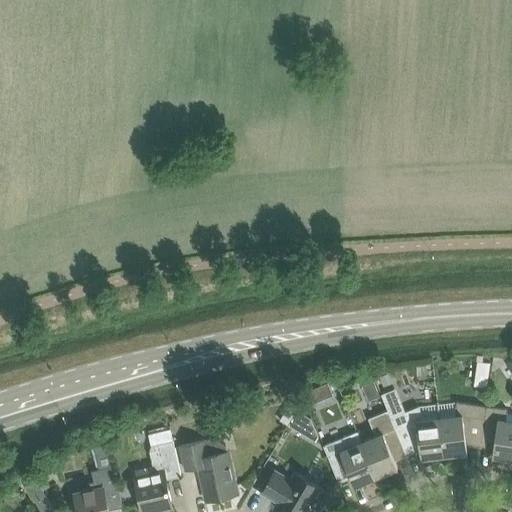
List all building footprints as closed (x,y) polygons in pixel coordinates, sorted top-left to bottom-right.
[(455,415),(440,417),(444,455),(468,452),(466,439),(482,442),(487,405),(457,401),(455,415)] [(421,458),(444,455),(440,417),(425,419),(419,405),(391,417),(406,451),(420,445),(421,458)] [(511,411),(507,411),(508,408),(487,405),(482,442),(494,443),(492,456),(511,458),(511,411)] [(388,409),(369,417),(372,425),(376,435),(361,441),(376,476),(398,467),(393,456),(406,451),(391,417),(388,409)] [(350,474),(355,485),(376,476),(361,441),(357,431),(324,445),(339,483),(340,482),(339,478),(350,474)] [(237,493),(228,451),(227,451),(227,448),(225,445),(222,442),(216,439),(206,441),(205,439),(180,445),(182,451),(186,469),(200,466),(207,499),(237,493)] [(150,473),(135,476),(143,511),(150,511),(173,507),(167,478),(182,475),(174,440),(156,444),(158,449),(150,451),(153,465),(150,465),(149,468),(150,473)] [(123,506),(118,487),(108,443),(95,446),(100,468),(92,470),(94,481),(88,482),(89,489),(75,492),(79,511),(103,511),(103,510),(123,506)] [(291,478),(275,469),(262,492),(278,501),(274,507),(283,511),(306,511),(310,505),(318,510),(325,503),(331,494),(320,488),(321,487),(295,471),(291,478)] [(44,492),(36,479),(25,485),(33,499),(44,492)]
